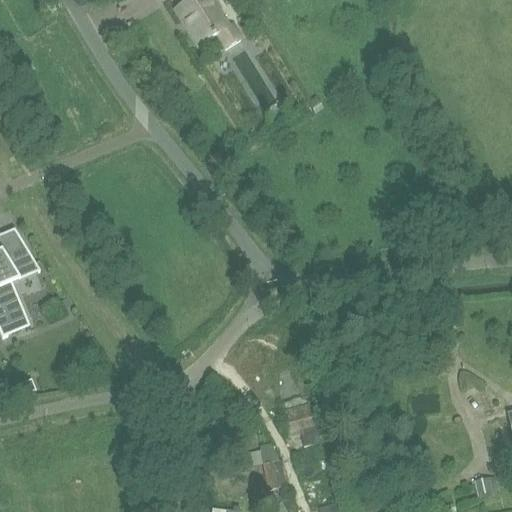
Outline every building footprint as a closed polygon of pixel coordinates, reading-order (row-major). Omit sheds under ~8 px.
[(198,49),(215,38),(224,52),(241,41),(232,26),(228,29),(227,28),(223,31),(215,18),(219,15),(220,11),(212,0),(193,0),(194,1),(175,12),(198,49)] [(0,334),(3,341),(21,333),(18,324),(24,322),(16,305),(17,305),(16,301),(7,305),(0,288),(0,287),(11,283),(37,272),(39,275),(40,274),(25,249),(7,261),(2,253),(0,254),(0,334)] [(31,383),(13,386),(18,397),(36,394),(31,383)] [(300,433),(303,450),(326,444),(324,433),(317,434),(310,407),(282,413),(287,436),(300,433)] [(281,463),(273,465),(271,456),(261,457),(267,494),(287,490),(281,463)] [(495,478),(474,482),(478,502),(499,498),(495,478)]
